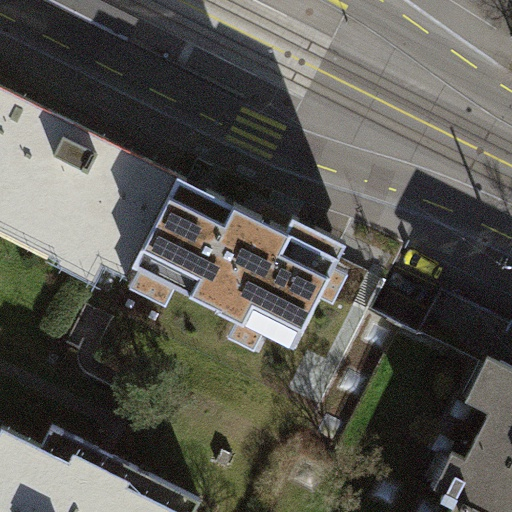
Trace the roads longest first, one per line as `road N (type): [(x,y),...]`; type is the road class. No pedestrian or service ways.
road 1 (tertiary): [(0,4),(259,133),(511,229)]
road 2 (tertiary): [(511,99),(364,0)]
